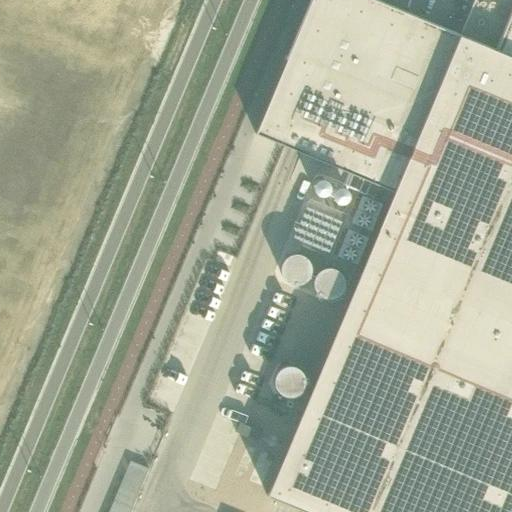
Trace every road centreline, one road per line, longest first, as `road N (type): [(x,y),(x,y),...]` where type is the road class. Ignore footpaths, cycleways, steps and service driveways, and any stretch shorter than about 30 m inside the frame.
road 1 (unclassified): [(35,511),(249,0)]
road 2 (unclassified): [(214,0),(1,511)]
